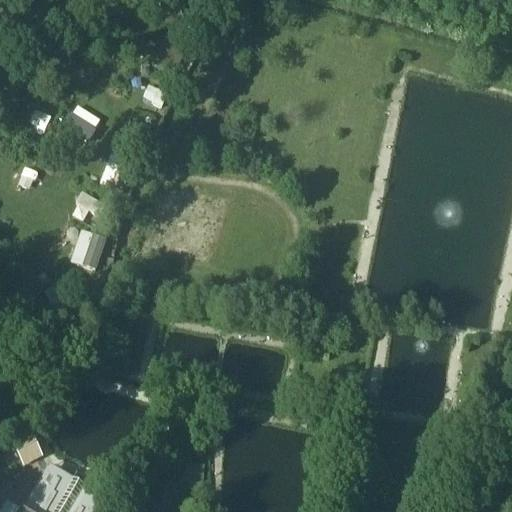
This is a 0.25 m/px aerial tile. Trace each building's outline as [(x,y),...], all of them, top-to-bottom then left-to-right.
[(89,146),(103,124),(77,107),(63,129),(89,146)] [(75,201),(75,222),(99,222),(99,201),(75,201)] [(68,263),(93,272),(103,245),(77,236),(68,263)] [(11,337),(5,346),(16,354),(22,344),(11,337)] [(103,511),(108,504),(47,468),(20,511),(18,511),(5,504),(0,511),(103,511)] [(24,470),(10,478),(17,492),(32,484),(24,470)] [(141,511),(174,511),(185,490),(157,478),(141,511)]
